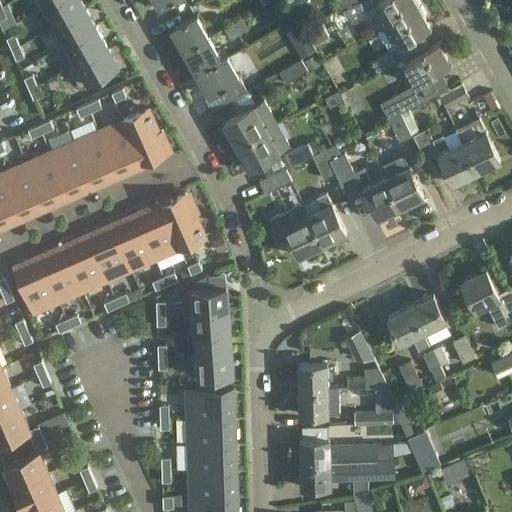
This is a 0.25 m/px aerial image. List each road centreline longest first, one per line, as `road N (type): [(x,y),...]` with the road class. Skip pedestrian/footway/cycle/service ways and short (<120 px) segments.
road 1 (residential): [(259,334),(252,277),(204,162),(112,0)]
road 2 (residential): [(259,334),(511,213)]
road 3 (residential): [(261,511),(259,334)]
